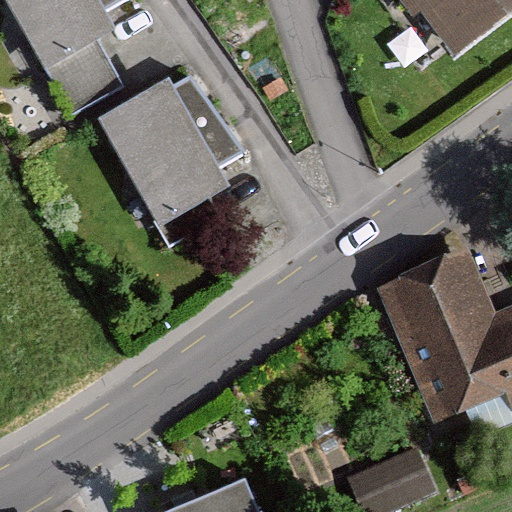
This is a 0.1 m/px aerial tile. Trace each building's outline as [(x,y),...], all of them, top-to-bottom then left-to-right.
[(0,0),(0,26),(36,87),(103,47),(89,24),(119,7),(115,0),(0,0)] [(511,0),(386,0),(437,69),(511,13),(511,0)] [(161,103),(154,91),(91,130),(156,236),(217,198),(207,181),(230,166),(183,90),(161,103)] [(511,315),(483,327),(459,266),(369,301),(422,436),(494,408),(501,425),(511,420),(511,315)] [(189,434),(138,456),(151,487),(203,465),(189,434)] [(414,511),(424,509),(411,467),(340,489),(347,511),(414,511)] [(230,511),(222,494),(183,511),(230,511)]
